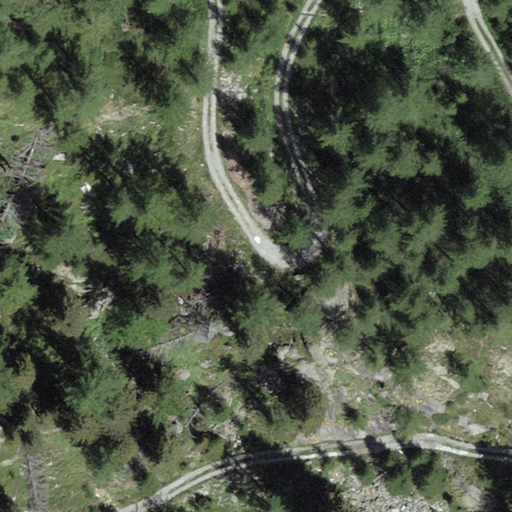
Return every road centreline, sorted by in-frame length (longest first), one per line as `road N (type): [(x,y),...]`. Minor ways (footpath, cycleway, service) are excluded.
road 1 (track): [(315,0),(298,22),(281,85),(288,138),(326,215),(320,243),(278,257),(239,214),(213,150),(217,0)]
road 2 (track): [(127,511),(228,465),(393,442),(511,460)]
